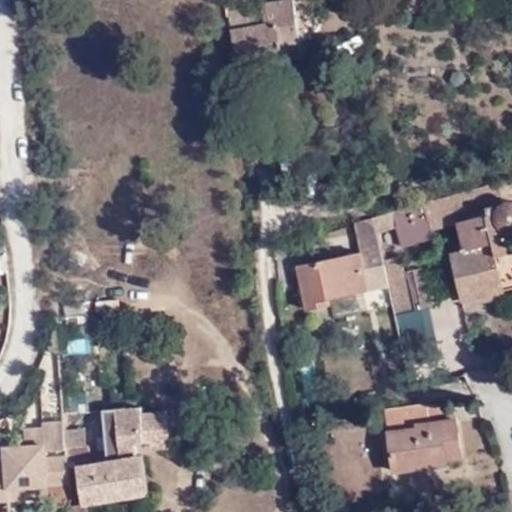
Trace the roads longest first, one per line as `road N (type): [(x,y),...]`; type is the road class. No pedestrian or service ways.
road 1 (residential): [(0,20),(24,323),(12,374),(0,387)]
road 2 (unknown): [(312,511),(280,350),(270,214)]
